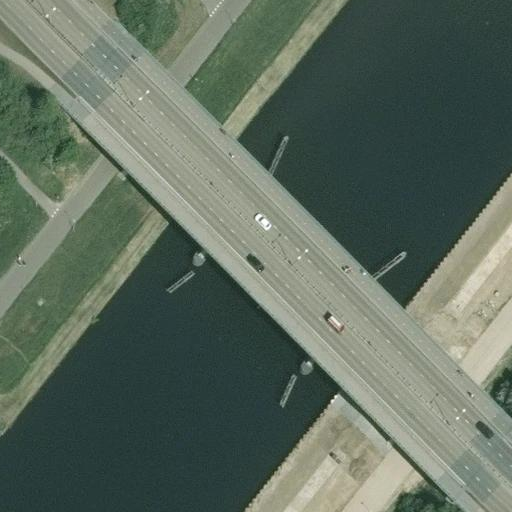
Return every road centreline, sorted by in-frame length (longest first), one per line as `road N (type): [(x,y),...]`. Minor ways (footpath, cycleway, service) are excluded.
road 1 (secondary): [(0,0),(510,511)]
road 2 (secondary): [(511,466),(47,0)]
road 3 (unclassified): [(0,302),(239,0)]
road 4 (unclassified): [(359,511),(511,321)]
